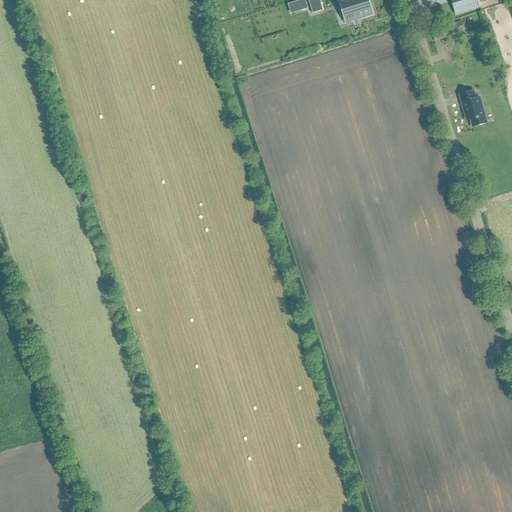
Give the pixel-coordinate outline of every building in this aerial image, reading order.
[(310,0),(308,1),(312,16),(323,12),(319,0),(310,0)] [(376,15),(371,0),(368,0),(362,2),(361,0),(340,0),(347,24),(376,15)] [(451,0),(457,16),(481,9),(477,0),(451,0)] [(304,1),(295,3),(297,11),(307,8),(304,1)] [(464,32),(461,21),(450,25),(453,36),(464,32)] [(454,82),(463,80),(457,61),(449,64),(454,82)] [(480,97),(477,98),(474,91),(458,95),(466,122),(469,121),(472,128),(488,124),(480,97)]
